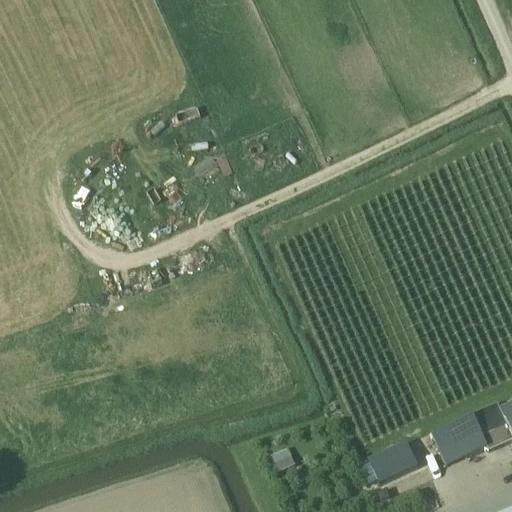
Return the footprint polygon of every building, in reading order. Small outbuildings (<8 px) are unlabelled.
[(511,438),(511,406),(500,412),(511,438)] [(445,468),(485,451),(488,454),(511,443),(511,441),(497,407),(430,435),(445,468)] [(417,472),(406,445),(367,463),(369,468),(376,484),(378,489),(417,472)] [(278,474),(294,468),(287,452),(270,459),(278,474)] [(377,496),(380,504),(388,500),(385,493),(377,496)]
